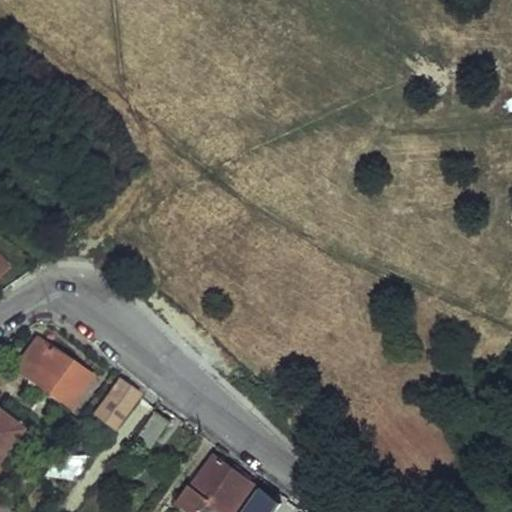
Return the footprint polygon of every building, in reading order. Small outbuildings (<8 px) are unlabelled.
[(37,339),(17,368),(71,406),(92,378),(37,339)] [(120,380),(97,409),(117,425),(140,396),(120,380)] [(0,449),(18,426),(0,412),(0,449)] [(157,413),(139,437),(152,446),(170,422),(157,413)] [(217,455),(191,490),(220,511),(243,511),(261,489),(217,455)] [(276,511),(281,506),(263,492),(247,511),(276,511)]
